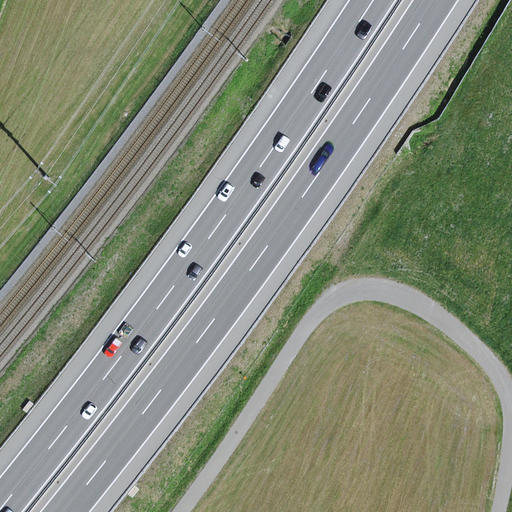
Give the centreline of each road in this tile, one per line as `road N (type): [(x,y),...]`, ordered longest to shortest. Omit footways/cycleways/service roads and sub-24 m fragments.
road 1 (motorway): [(62,511),(228,310),(436,0)]
road 2 (motorway): [(372,0),(191,269),(0,509)]
road 3 (track): [(511,419),(494,368),(446,323),(389,291),(353,290),(319,308),(175,511)]
